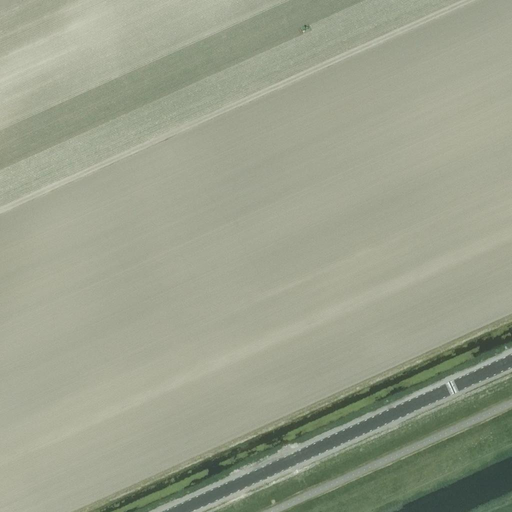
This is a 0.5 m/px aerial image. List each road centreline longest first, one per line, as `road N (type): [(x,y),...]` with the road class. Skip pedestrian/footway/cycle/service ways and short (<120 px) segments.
road 1 (track): [(0,210),(469,0)]
road 2 (unclassified): [(172,511),(511,357)]
